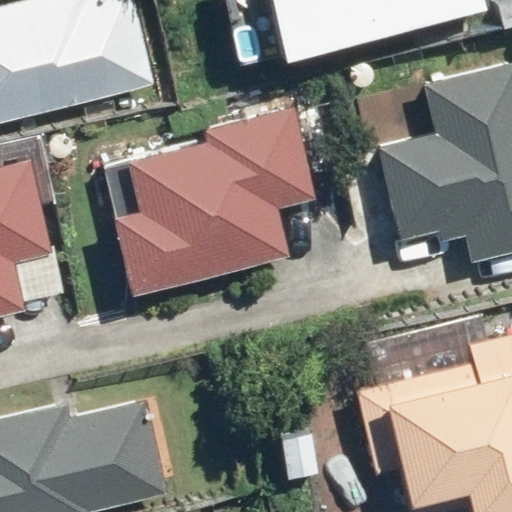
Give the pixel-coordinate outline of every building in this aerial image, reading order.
[(0,120),(147,84),(125,0),(12,0),(0,3),(0,120)] [(511,60),(414,77),(423,132),(372,140),(388,237),(452,227),(457,254),(511,244),(511,60)] [(128,209),(97,216),(116,295),(278,257),(266,206),(313,195),(290,98),(189,122),(193,137),(116,156),(128,209)] [(29,163),(0,169),(0,315),(16,312),(6,270),(51,260),(29,163)] [(461,360),(342,385),(355,441),(378,436),(393,505),(453,492),(457,511),(494,511),(511,508),(511,327),(457,339),(461,360)] [(157,490),(136,405),(70,421),(65,401),(0,416),(0,511),(84,511),(83,508),(157,490)] [(305,426),(268,432),(276,480),(313,474),(305,426)]
